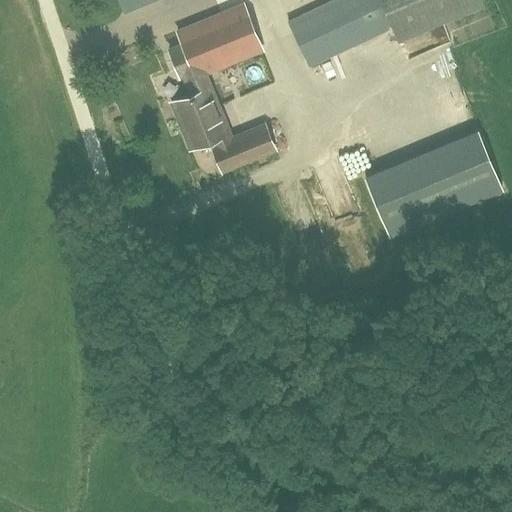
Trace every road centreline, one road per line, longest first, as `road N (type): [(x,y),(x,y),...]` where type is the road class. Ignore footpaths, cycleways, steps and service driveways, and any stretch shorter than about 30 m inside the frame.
road 1 (unclassified): [(44,0),(141,299)]
road 2 (track): [(141,299),(187,430),(254,511)]
